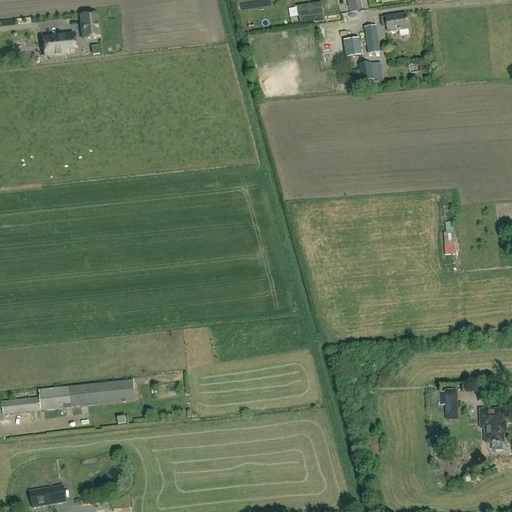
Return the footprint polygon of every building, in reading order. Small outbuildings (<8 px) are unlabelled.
[(347,0),(349,13),(368,11),(366,0),(347,0)] [(83,40),(99,38),(97,15),(80,17),(83,40)] [(409,34),(409,30),(406,15),(386,18),(381,19),(382,27),(387,26),(388,33),(399,31),(400,35),(401,37),(408,36),(409,34)] [(352,35),(363,35),(363,26),(352,26),(352,35)] [(368,55),(380,53),(376,26),(364,28),(368,55)] [(67,50),(75,50),(73,35),(62,36),(62,37),(43,39),(45,57),(67,55),(67,50)] [(362,56),(359,39),(344,41),(347,58),(362,56)] [(371,64),(374,81),(383,80),(380,63),(371,64)] [(360,82),(374,81),(371,64),(358,66),(359,70),(351,72),(352,84),(360,82)] [(446,256),(458,256),(458,244),(446,244),(446,256)] [(71,406),(136,400),(134,380),(40,388),(42,410),(64,408),(64,403),(71,403),(71,406)] [(445,405),(446,421),(459,421),(457,392),(439,393),(440,405),(445,405)] [(4,414),(41,412),(41,399),(3,401),(4,414)] [(502,441),(503,441),(502,410),(480,411),(481,429),(485,429),(486,441),(492,441),(493,451),(502,451),(502,441)] [(32,413),(11,414),(12,425),(32,424),(32,413)] [(63,486),(49,489),(30,492),(33,509),(66,503),(63,486)]
